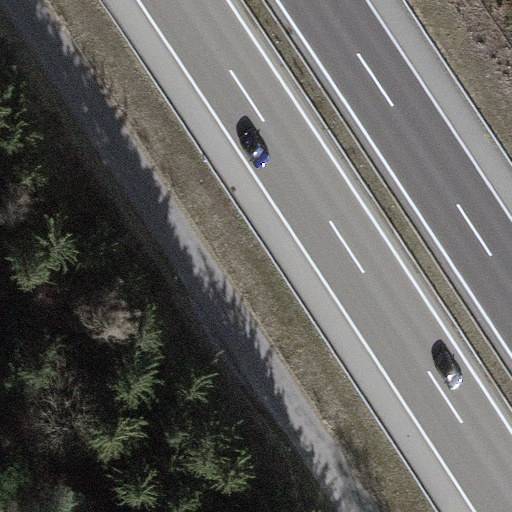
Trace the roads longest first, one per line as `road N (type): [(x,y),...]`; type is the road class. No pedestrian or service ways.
road 1 (unclassified): [(20,0),(364,511)]
road 2 (motorway): [(181,0),(511,503)]
road 3 (motorway): [(511,282),(324,0)]
